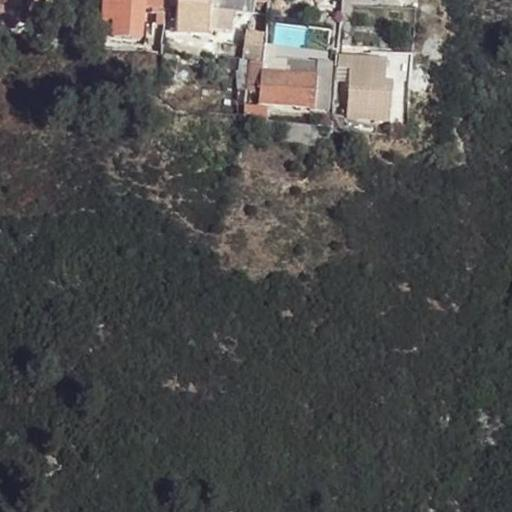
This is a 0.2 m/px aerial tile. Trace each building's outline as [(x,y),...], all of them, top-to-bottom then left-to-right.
[(0,0),(0,27),(19,29),(19,27),(20,0),(0,0)] [(20,0),(19,27),(30,27),(31,0),(20,0)] [(103,0),(102,14),(116,16),(116,0),(103,0)] [(144,9),(144,0),(116,0),(116,16),(115,33),(142,36),(144,9)] [(152,0),(144,0),(144,9),(152,10),(152,0)] [(165,0),(152,0),(152,10),(152,12),(154,12),(164,13),(165,0)] [(175,0),(174,31),(207,33),(207,30),(209,8),(214,8),(214,0),(175,0)] [(224,9),(230,9),(239,10),(257,11),(258,2),(264,3),(264,0),(214,0),(214,8),(224,9)] [(209,8),(207,30),(223,31),(224,11),(224,9),(214,8),(209,8)] [(257,11),(239,10),(238,30),(249,30),(249,34),(265,35),(267,12),(257,11)] [(164,13),(154,12),(153,24),(163,24),(164,13)] [(265,35),(249,34),(248,45),(240,44),(240,58),(250,59),(264,62),(264,57),(265,35)] [(354,58),(339,57),(338,70),(353,72),(354,58)] [(348,116),(381,120),(383,101),(392,103),(395,103),(397,82),(386,81),(388,61),(354,57),(354,58),(353,72),(348,116)] [(264,71),(264,62),(250,59),(248,79),(263,80),(264,71)] [(319,75),(316,104),(331,105),(334,64),(287,61),(287,73),(319,75)] [(386,81),(397,82),(410,84),(412,63),(388,61),(386,81)] [(263,80),(263,101),(316,104),(319,75),(287,73),(264,71),(263,80)] [(392,103),(383,101),(381,120),(390,121),(392,103)] [(276,111),(262,110),(257,110),(257,119),(275,121),(276,111)]
